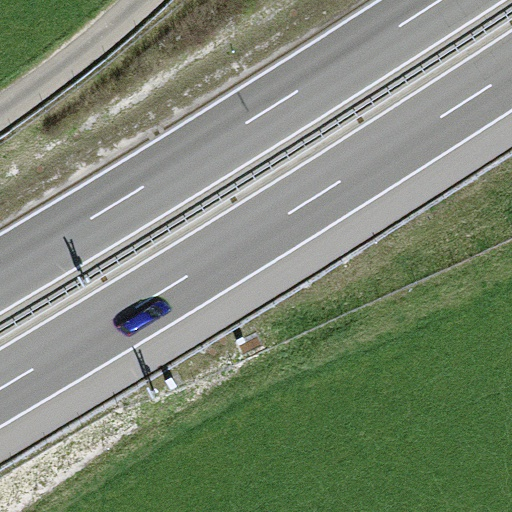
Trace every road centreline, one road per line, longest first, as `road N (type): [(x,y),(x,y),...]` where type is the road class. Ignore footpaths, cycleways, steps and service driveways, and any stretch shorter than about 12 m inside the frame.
road 1 (motorway): [(0,388),(511,71)]
road 2 (motorway): [(439,0),(0,271)]
road 3 (track): [(153,0),(0,121)]
